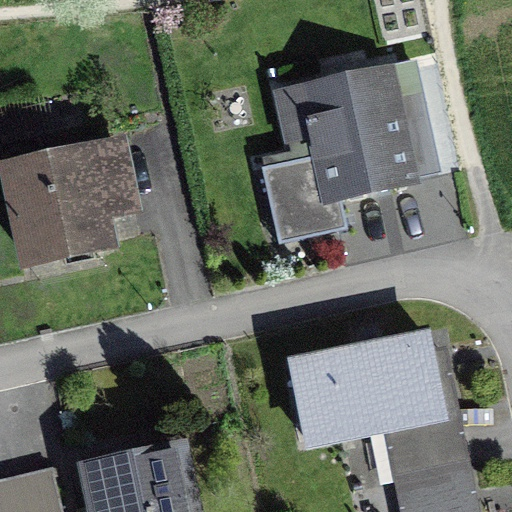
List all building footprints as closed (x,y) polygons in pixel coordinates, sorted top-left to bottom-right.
[(385,74),(308,93),(323,155),(262,170),(280,244),(349,227),(341,194),(440,170),(420,89),(391,96),(385,74)] [(114,142),(8,167),(29,257),(105,239),(95,198),(126,191),(114,142)] [(429,337),(292,364),(307,437),(403,417),(415,475),(456,467),(429,337)] [(199,511),(183,439),(99,458),(110,511),(199,511)] [(415,475),(399,479),(405,511),(474,511),(472,501),(465,465),(456,467),(415,475)] [(58,511),(48,470),(0,481),(0,497),(3,511),(58,511)]
